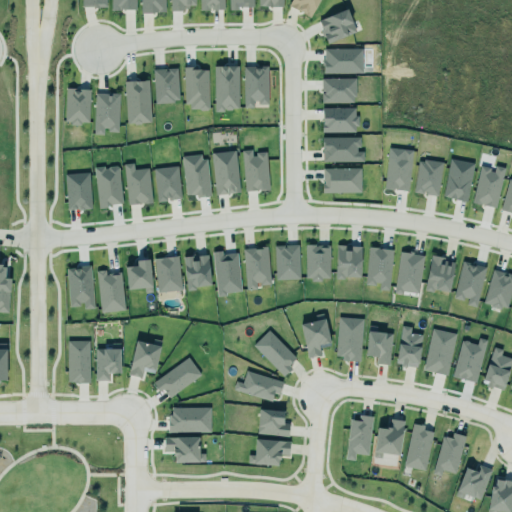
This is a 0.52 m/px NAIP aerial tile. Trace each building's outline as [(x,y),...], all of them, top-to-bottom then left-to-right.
[(106,7),(105,0),(81,0),(82,8),(106,7)] [(110,0),(111,11),(135,10),(134,0),(110,0)] [(164,0),(140,0),(140,13),(165,13),(164,0)] [(194,0),(169,0),(169,11),(182,11),(182,6),(194,6),(194,0)] [(198,0),(199,10),(224,10),(223,0),(198,0)] [(228,0),(229,9),(253,9),(252,0),(228,0)] [(310,18),(318,0),(290,0),(287,6),(310,18)] [(317,20),(326,43),(355,32),(346,9),(317,20)] [(323,49),(361,49),(361,73),(323,74),(323,66),(321,66),(321,60),(323,60),(323,49)] [(214,111),(238,110),(238,66),(213,67),(214,111)] [(242,67),(253,66),(253,68),(258,68),(259,66),(266,66),(267,104),(257,104),(257,101),(253,101),(252,107),(243,107),(242,67)] [(150,68),(175,67),(176,99),(171,99),(172,102),(152,103),(150,68)] [(207,68),(184,69),(184,110),(208,110),(207,68)] [(320,103),(354,103),(354,79),(321,78),(320,103)] [(125,124),(149,123),(148,81),(124,81),(125,124)] [(88,124),(89,89),(65,88),(64,123),(88,124)] [(118,94),(94,93),(93,134),(103,135),(103,131),(118,131),(118,94)] [(321,108),(353,108),(353,116),(356,116),(357,126),(354,127),(354,132),(321,133),(321,123),(322,123),(321,114),(321,108)] [(359,137),(321,138),(321,162),(362,162),(362,150),(359,150),(359,137)] [(244,192),(268,189),(265,153),(251,154),(250,150),(240,151),(244,192)] [(384,189),(408,191),(410,150),(401,150),(401,153),(386,152),(384,189)] [(211,153),(213,195),(238,193),(236,151),(211,153)] [(205,155),(181,156),(184,197),(208,195),(205,155)] [(417,159),(413,193),(437,196),(441,162),(417,159)] [(441,196),(465,202),(473,164),(449,159),(441,196)] [(121,164),(131,163),(132,168),(145,167),(149,201),(126,204),(121,164)] [(93,167),(103,166),(103,169),(106,169),(108,167),(114,166),(117,167),(118,171),(121,203),(110,204),(110,205),(106,205),(106,208),(97,208),(94,177),(93,176),(93,167)] [(155,202),(180,199),(177,166),(152,169),(155,202)] [(495,208),(504,168),(494,166),(493,169),(478,166),(471,203),(495,208)] [(360,168),(321,169),(322,193),(360,192),(360,168)] [(64,174),(87,173),(90,208),(82,209),(82,210),(77,210),(77,209),(66,210),(64,174)] [(507,177),(511,178),(511,212),(498,209),(507,177)] [(275,280),(299,280),(298,245),(273,246),(275,280)] [(304,245),(305,280),(329,280),(329,245),(304,245)] [(359,278),(360,246),(335,246),(335,278),(359,278)] [(269,285),(267,247),(243,249),(244,289),(255,289),(255,285),(269,285)] [(392,250),(368,247),(364,285),(378,286),(377,289),(387,291),(392,250)] [(239,293),(236,253),(221,254),(220,251),(212,252),(215,294),(239,293)] [(393,291),(417,295),(423,255),(399,252),(393,291)] [(207,254),(182,257),(185,289),(210,287),(207,254)] [(153,258),(176,256),(180,290),(157,293),(153,258)] [(423,289),(448,294),(454,261),(430,256),(423,289)] [(123,267),(135,266),(135,261),(147,260),(151,292),(143,293),(143,288),(126,289),(123,267)] [(485,267),(461,261),(452,298),(466,301),(465,305),(476,307),(485,267)] [(9,278),(4,278),(5,266),(0,265),(0,311),(8,312),(9,278)] [(65,269),(71,268),(72,270),(78,269),(77,267),(89,265),(93,308),(83,309),(82,302),(78,303),(79,306),(68,307),(65,269)] [(482,303),(505,310),(511,287),(511,275),(492,269),(482,303)] [(120,272),(105,274),(105,270),(95,271),(99,313),(124,310),(120,272)] [(320,355),(318,347),(329,345),(323,317),(299,322),(306,358),(320,355)] [(360,360),(361,318),(336,318),(335,359),(360,360)] [(394,365),(416,368),(421,335),(409,333),(410,327),(401,326),(394,365)] [(430,327),(455,333),(445,374),(421,368),(430,327)] [(296,360),(268,330),(252,345),(280,375),(296,360)] [(375,357),(374,364),(389,365),(391,333),(366,332),(365,356),(375,357)] [(486,340),(478,338),(476,344),(461,340),(451,376),(474,383),(486,340)] [(127,374),(141,378),(142,371),(153,374),(159,346),(135,340),(127,374)] [(88,383),(88,341),(66,341),(67,383),(88,383)] [(95,381),(108,381),(108,374),(120,373),(119,343),(110,344),(110,348),(94,349),(95,381)] [(500,355),(502,350),(492,347),(480,384),(502,390),(511,359),(500,355)] [(200,378),(190,359),(151,380),(158,391),(163,389),(167,396),(200,378)] [(273,393),(278,395),(282,382),(245,371),(241,383),(235,381),(232,390),(270,402),(273,393)] [(210,408),(168,407),(168,432),(209,433),(210,408)] [(281,423),(283,412),(259,408),(255,433),(286,437),(288,424),(281,423)] [(349,419),(344,459),(353,460),(354,454),(367,455),(372,417),(358,415),(357,420),(349,419)] [(375,428),(373,457),(381,458),(381,454),(399,455),(402,420),(387,419),(386,429),(375,428)] [(423,426),(412,423),(402,466),(423,471),(432,432),(422,430),(423,426)] [(441,470),(454,474),(464,436),(451,433),(450,439),(441,436),(431,474),(439,476),(441,470)] [(163,437),(163,452),(172,452),(172,463),(204,462),(204,453),(198,453),(198,437),(163,437)] [(288,441),(254,439),(253,455),(247,455),(247,464),(277,466),(278,455),(288,456),(288,441)] [(490,470),(476,464),(474,471),(464,468),(455,491),(479,500),(490,470)] [(499,511),(502,511),(509,511),(511,491),(511,481),(491,479),(487,511),(499,511)]
